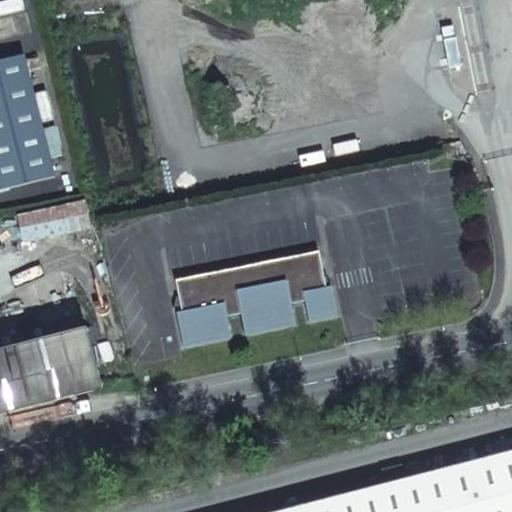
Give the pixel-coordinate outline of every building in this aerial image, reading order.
[(19,56),(0,61),(0,192),(50,180),(19,56)] [(174,317),(181,350),(228,340),(224,320),(238,317),(242,337),(292,327),(288,307),(302,304),(306,324),(334,318),(328,290),(323,291),(316,255),(173,285),(176,301),(179,314),(179,316),(174,317)] [(92,331),(0,354),(0,416),(107,389),(92,331)] [(511,411),(511,398),(502,401),(506,413),(511,411)] [(511,511),(511,451),(276,511),(511,511)]
